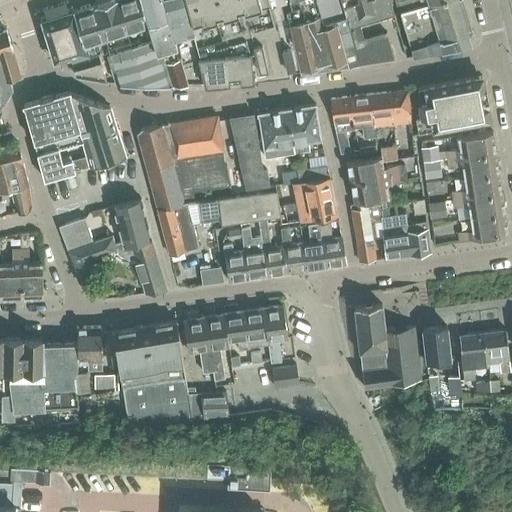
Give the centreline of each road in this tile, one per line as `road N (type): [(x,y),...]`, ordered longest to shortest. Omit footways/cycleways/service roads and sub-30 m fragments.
road 1 (residential): [(118,94),(180,101),(507,50)]
road 2 (residential): [(403,511),(336,348),(328,277)]
road 3 (residential): [(328,277),(511,245)]
road 4 (residential): [(175,300),(328,277)]
road 5 (residential): [(142,183),(175,300)]
